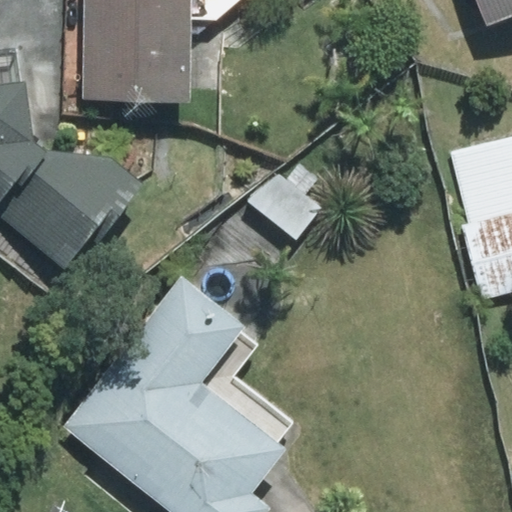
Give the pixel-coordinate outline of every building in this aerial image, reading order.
[(74,0),(71,105),(181,109),(183,35),(222,0),(74,0)] [(511,18),(511,0),(459,0),(475,35),(511,18)] [(23,52),(0,53),(0,248),(43,281),(91,218),(107,230),(138,187),(35,109),(23,52)] [(511,139),(449,154),(482,296),(511,288),(511,139)] [(267,175),(243,203),(289,242),(313,214),(267,175)] [(243,321),(176,270),(53,430),(159,511),(248,511),(259,499),(242,486),(283,431),(205,371),(243,321)]
